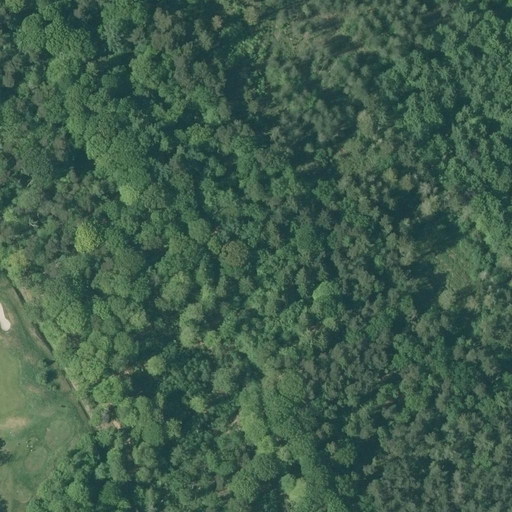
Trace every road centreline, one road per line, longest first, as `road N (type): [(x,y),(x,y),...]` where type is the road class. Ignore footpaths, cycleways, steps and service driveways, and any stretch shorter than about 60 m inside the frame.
road 1 (track): [(22,0),(315,511)]
road 2 (track): [(127,511),(123,438),(0,218)]
